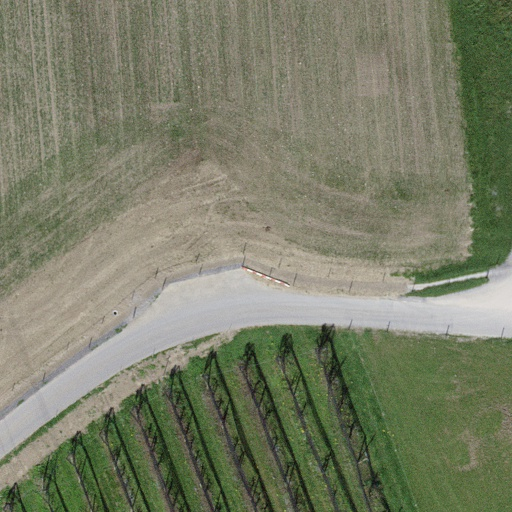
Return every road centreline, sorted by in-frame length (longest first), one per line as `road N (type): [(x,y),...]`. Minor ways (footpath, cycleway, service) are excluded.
road 1 (unclassified): [(194,318),(224,215),(266,133),(305,82),(350,43),(422,0)]
road 2 (unclassified): [(511,326),(274,304),(194,318)]
road 3 (unclassified): [(194,318),(110,358),(0,441)]
